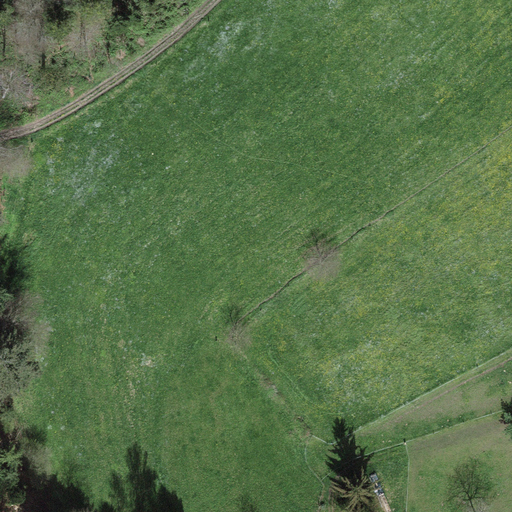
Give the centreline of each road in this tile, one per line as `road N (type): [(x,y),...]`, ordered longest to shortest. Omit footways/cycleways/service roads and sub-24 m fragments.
road 1 (track): [(213,0),(168,41),(27,130),(0,137)]
road 2 (track): [(0,347),(26,445),(59,511)]
